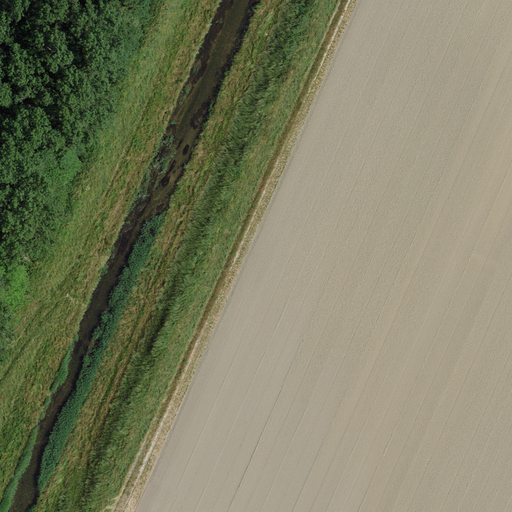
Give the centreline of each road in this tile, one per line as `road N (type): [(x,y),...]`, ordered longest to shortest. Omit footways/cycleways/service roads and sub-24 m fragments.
road 1 (track): [(346,0),(116,511)]
road 2 (track): [(0,312),(135,0)]
